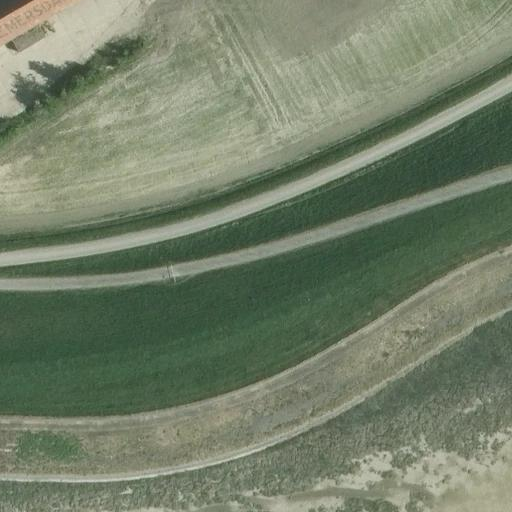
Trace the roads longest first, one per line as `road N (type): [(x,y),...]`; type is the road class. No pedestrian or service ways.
road 1 (track): [(511,255),(245,389),(99,420),(0,419)]
road 2 (unclassified): [(0,265),(135,244),(296,195),(511,86)]
